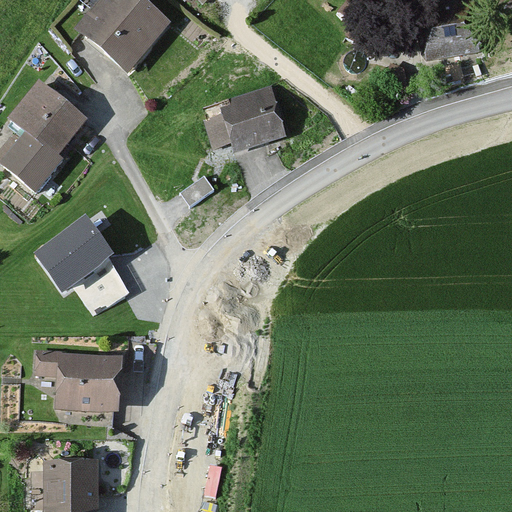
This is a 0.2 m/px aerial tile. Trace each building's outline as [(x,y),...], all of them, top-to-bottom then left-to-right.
[(181,31),(142,0),(112,0),(82,38),(139,83),(181,31)] [(219,0),(196,0),(209,11),(219,0)] [(400,0),(362,0),(351,14),(374,32),(400,0)] [(494,0),(488,0),(406,14),(417,68),(505,51),(494,0)] [(96,129),(46,89),(15,127),(32,141),(8,170),(46,200),(73,167),(68,163),(96,129)] [(291,143),(275,90),(208,111),(222,157),(240,152),(242,158),(291,143)] [(192,205),(217,189),(206,172),(181,189),(192,205)] [(86,223),(34,260),(61,298),(114,261),(86,223)] [(86,302),(94,312),(126,290),(110,266),(88,281),(97,294),(86,302)] [(127,418),(129,362),(67,361),(67,357),(40,356),(39,385),(65,386),(64,416),(127,418)] [(106,511),(106,466),(48,467),(48,511),(106,511)]
